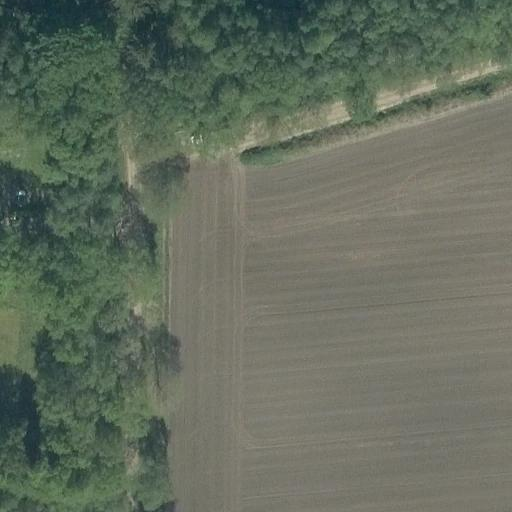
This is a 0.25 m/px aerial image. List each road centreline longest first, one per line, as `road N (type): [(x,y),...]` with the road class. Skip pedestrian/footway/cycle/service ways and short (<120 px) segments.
road 1 (unclassified): [(130,511),(133,164),(97,0)]
road 2 (track): [(133,164),(274,133),(511,63)]
